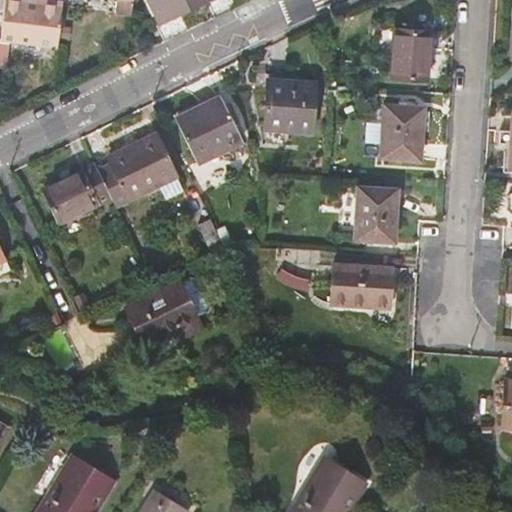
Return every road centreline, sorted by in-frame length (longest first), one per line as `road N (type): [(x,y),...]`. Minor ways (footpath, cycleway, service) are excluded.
road 1 (residential): [(470,0),(451,224),(459,327),(493,357),(511,359)]
road 2 (residential): [(0,147),(314,0)]
